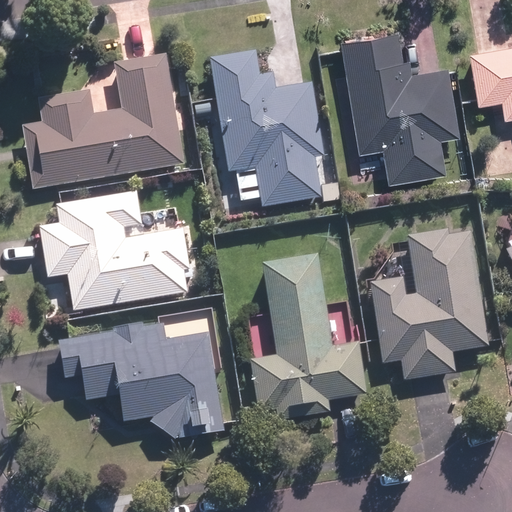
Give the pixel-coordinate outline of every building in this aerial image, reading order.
[(338,42),(359,153),(382,149),(388,183),(445,173),(439,139),(458,136),(446,67),(412,74),(409,60),(403,61),(397,31),(338,42)] [(511,45),(468,53),(477,104),(501,100),(504,119),(511,117),(511,45)] [(252,50),(207,58),(227,173),(253,168),(260,209),(322,198),(315,157),(322,156),(310,82),(275,88),(272,73),(257,76),(252,50)] [(32,190),(184,165),(166,55),(113,63),(121,109),(93,114),(90,90),(36,99),(40,122),(21,125),(32,190)] [(66,274),(71,312),(186,295),(183,270),(191,269),(185,231),(126,239),(124,229),(142,226),(137,191),(56,202),(59,223),(40,226),(48,276),(66,274)] [(487,345),(471,233),(450,236),(449,231),(407,237),(415,293),(401,295),(398,277),(367,282),(380,367),(399,365),(401,378),(454,370),(451,351),(487,345)] [(511,246),(503,251),(511,269),(511,246)] [(317,254),(260,263),(274,354),(248,358),(256,412),(276,409),(278,421),(330,413),(328,403),(366,398),(358,341),(330,345),(317,254)] [(123,421),(143,418),(178,441),(226,434),(207,316),(59,340),(65,378),(79,376),(83,399),(118,394),(123,421)]
